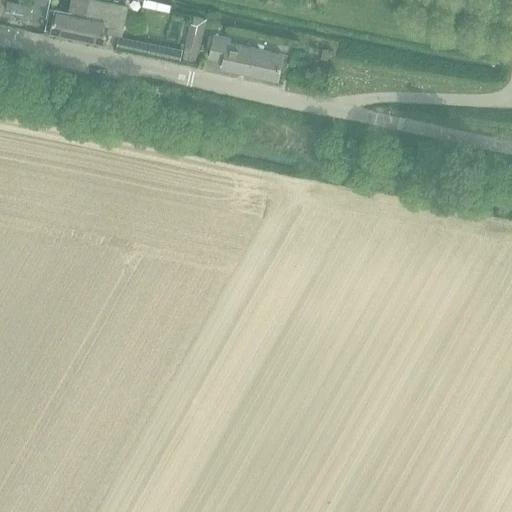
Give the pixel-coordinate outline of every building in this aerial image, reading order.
[(122,36),(126,16),(128,6),(99,0),(70,0),(68,12),(56,9),(51,32),(104,43),(106,32),(122,36)] [(145,0),(145,4),(170,10),(171,4),(172,3),(159,0),(145,0)] [(197,60),(206,18),(193,16),(192,24),(197,25),(193,41),(188,40),(184,58),(197,60)] [(223,68),(278,80),(284,53),(229,42),(230,37),(215,34),(210,57),(224,60),(223,68)] [(325,46),(322,57),(328,58),(331,48),(325,46)]
